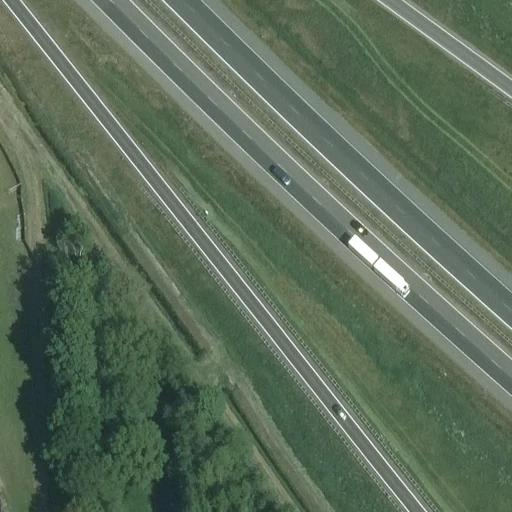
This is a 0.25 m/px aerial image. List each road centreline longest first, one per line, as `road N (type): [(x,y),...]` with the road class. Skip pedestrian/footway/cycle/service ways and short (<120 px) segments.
road 1 (motorway): [(10,0),(416,511)]
road 2 (motorway): [(110,0),(338,221),(511,375)]
road 3 (motorway): [(511,306),(366,179),(184,0)]
road 4 (motorway): [(511,89),(389,0)]
